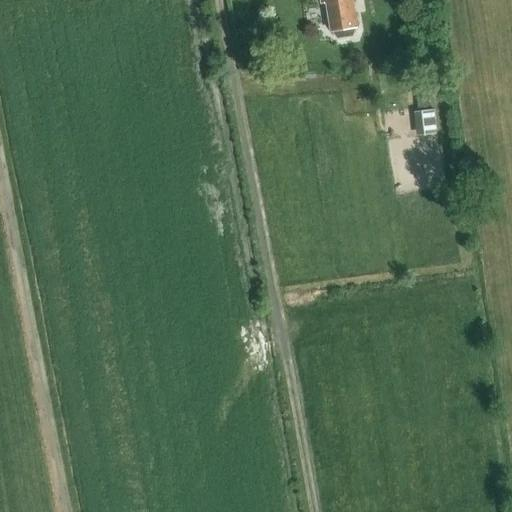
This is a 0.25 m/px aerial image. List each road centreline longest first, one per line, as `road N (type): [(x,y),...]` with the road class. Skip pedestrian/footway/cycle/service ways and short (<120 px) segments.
road 1 (track): [(302,511),(220,66)]
road 2 (track): [(55,511),(0,217)]
